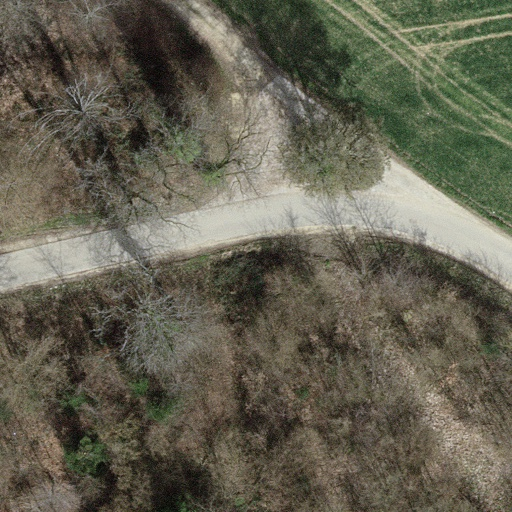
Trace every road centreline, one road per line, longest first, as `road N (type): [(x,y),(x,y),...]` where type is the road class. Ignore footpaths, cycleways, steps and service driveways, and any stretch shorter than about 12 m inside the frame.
road 1 (unclassified): [(235,217),(0,276)]
road 2 (unclassified): [(439,213),(257,75)]
road 3 (unclassified): [(439,213),(331,206),(235,217)]
road 4 (unclassified): [(235,217),(260,149),(257,75)]
road 5 (unclassified): [(257,75),(157,0)]
